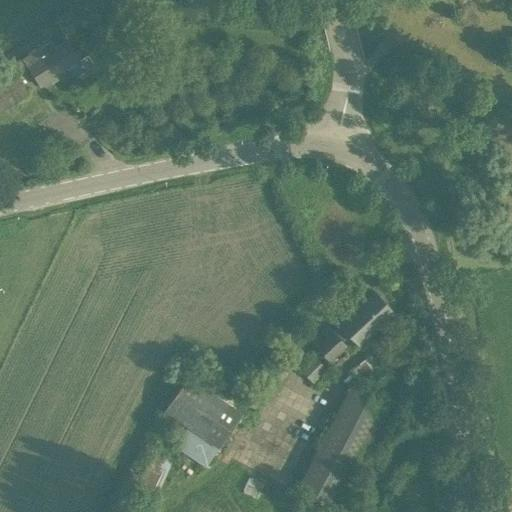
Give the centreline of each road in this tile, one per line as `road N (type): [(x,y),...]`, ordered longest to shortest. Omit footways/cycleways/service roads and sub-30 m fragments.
road 1 (tertiary): [(469,511),(422,247),(387,179),(336,145)]
road 2 (tertiary): [(0,206),(305,143),(336,145)]
road 3 (unclassified): [(336,145),(348,67),(335,0)]
